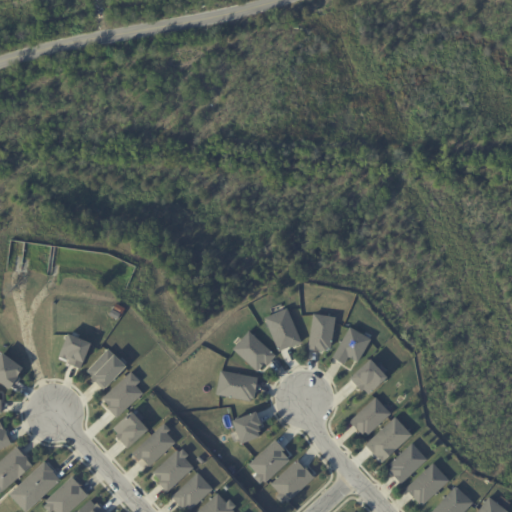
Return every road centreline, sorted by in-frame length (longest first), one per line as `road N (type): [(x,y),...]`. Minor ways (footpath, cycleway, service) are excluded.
road 1 (tertiary): [(0,60),(277,0)]
road 2 (residential): [(291,406),(387,511)]
road 3 (residential): [(139,511),(46,406)]
